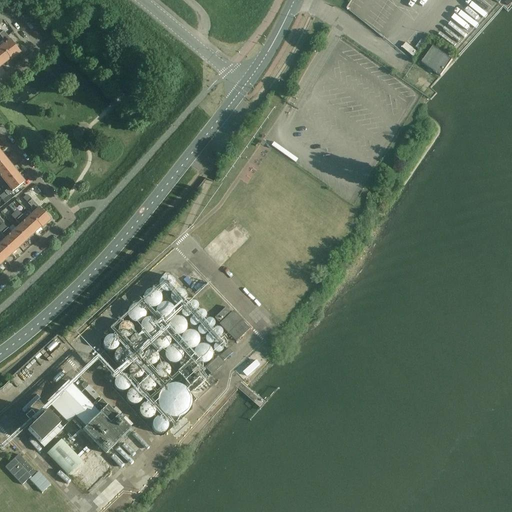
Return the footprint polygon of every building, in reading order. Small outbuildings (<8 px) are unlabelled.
[(4,45),(0,47),(9,60),(10,61),(20,53),(3,32),(0,34),(0,36),(3,40),(1,41),(4,45)] [(9,60),(0,47),(0,64),(1,66),(9,60)] [(433,47),(421,63),(440,76),(452,60),(433,47)] [(0,175),(11,167),(5,159),(0,162),(0,175)] [(5,184),(17,175),(11,167),(0,175),(0,182),(2,180),(5,184)] [(1,195),(0,196),(0,198),(2,201),(5,205),(11,200),(8,196),(24,183),(17,175),(5,184),(1,188),(5,192),(1,195)] [(31,215),(42,227),(50,220),(26,195),(23,198),(27,204),(32,209),(30,210),(33,213),(31,215)] [(14,213),(33,234),(34,234),(40,228),(41,228),(42,227),(31,215),(30,216),(27,212),(23,216),(22,215),(17,210),(14,213)] [(14,213),(11,216),(15,221),(19,226),(16,229),(26,241),(33,234),(14,213)] [(12,226),(8,229),(7,229),(2,224),(0,225),(0,227),(19,247),(26,241),(16,229),(12,226)] [(1,243),(11,254),(19,247),(0,227),(0,233),(1,235),(5,239),(1,243)] [(11,254),(1,243),(0,243),(0,257),(4,261),(11,254)] [(159,286),(159,288),(160,290),(161,292),(163,293),(165,294),(167,295),(169,295),(171,294),(173,293),(174,291),(175,289),(176,287),(175,284),(175,282),(173,281),(172,279),(170,278),(168,278),(165,278),(163,279),(161,280),(160,282),(159,284),(159,286)] [(143,300),(143,302),(144,304),(145,306),(147,308),(149,309),(152,309),(154,309),(156,308),(158,307),(160,305),(161,303),(161,301),(161,298),(160,296),(159,294),(157,292),(155,291),(152,291),(150,291),(148,292),(146,293),(144,295),(143,297),(143,300)] [(171,299),(171,301),(172,303),(173,305),(175,306),(177,307),(179,308),(181,307),(183,307),(185,305),(186,304),(187,302),(188,299),(187,297),(187,295),(185,293),(184,292),(182,291),(180,291),(177,291),(175,291),(173,293),(172,294),(171,296),(171,299)] [(188,307),(189,308),(189,309),(190,310),(191,311),(192,312),(193,312),(194,312),(195,311),(196,311),(197,310),(198,309),(198,307),(198,306),(197,305),(197,304),(196,303),(194,303),(193,302),(192,303),(191,303),(190,304),(189,305),(189,306),(188,307)] [(155,314),(156,316),(156,318),(158,320),(160,322),(162,323),(164,324),(167,323),(169,322),(171,321),(173,319),(174,317),(174,315),(174,312),(173,310),(172,308),(170,306),(168,305),(165,305),(163,305),(160,306),(158,307),(157,309),(156,311),(155,314)] [(127,315),(128,318),(129,320),(130,322),(132,324),(134,325),(136,325),(139,325),(141,324),(143,323),(145,321),(146,319),(146,316),(146,314),(145,311),(144,309),(142,308),(140,307),(137,306),(135,307),(133,307),(131,309),(129,311),(128,313),(127,315)] [(230,312),(225,308),(214,319),(218,323),(230,312)] [(181,314),(181,316),(181,317),(182,318),(183,319),(184,319),(185,319),(186,319),(187,319),(188,318),(189,317),(190,316),(190,315),(190,314),(189,312),(189,311),(188,311),(187,310),(185,310),(184,310),(183,311),(182,311),(181,312),(181,313),(181,314)] [(197,316),(197,317),(197,318),(198,319),(199,320),(200,321),(201,321),(202,321),(203,320),(204,320),(205,319),(206,317),(206,316),(206,315),(205,314),(205,313),(204,312),(203,312),(202,311),(200,312),(199,312),(198,313),(197,314),(197,315),(197,316)] [(233,311),(219,325),(236,343),(250,329),(233,311)] [(168,328),(168,330),(169,333),(171,334),(172,336),(175,337),(177,338),(180,337),(182,337),(184,335),(185,333),(187,331),(187,329),(187,326),(186,324),(184,322),(183,320),(180,319),(178,319),(176,319),(173,320),(171,321),(170,323),(169,325),(168,328)] [(189,323),(189,324),(189,325),(190,326),(191,327),(192,328),(193,328),(195,328),(196,327),(197,327),(197,326),(198,325),(198,323),(198,322),(198,321),(197,320),(196,319),(195,319),(194,319),(193,319),(191,319),(190,320),(190,321),(189,322),(189,323)] [(205,325),(205,326),(206,327),(206,328),(207,329),(208,329),(210,330),(211,330),(212,329),(213,328),(214,327),(214,326),(215,325),(214,324),(214,323),(213,322),(212,321),(211,321),(210,320),(209,320),(208,321),(207,322),(206,322),(205,324),(205,325)] [(141,330),(141,332),(142,334),(143,336),(145,338),(147,339),(150,339),(152,339),(154,338),(156,337),(158,335),(159,333),(159,330),(159,328),(158,326),(157,324),(155,322),(153,321),(150,321),(148,321),(146,322),(144,323),(142,325),(141,327),(141,330)] [(118,333),(118,335),(119,337),(120,339),(122,340),(124,341),(126,342),(128,341),(130,341),(132,339),(133,338),(134,336),(135,334),(135,331),(134,329),(133,327),(131,326),(129,325),(127,325),(124,325),(122,326),(120,327),(119,329),(118,331),(118,333)] [(198,332),(198,333),(198,334),(199,335),(200,336),(201,337),(202,337),(203,337),(204,336),(205,336),(206,335),(207,334),(207,332),(207,331),(206,330),(206,329),(205,328),(204,328),(202,328),(201,328),(200,328),(199,329),(198,330),(198,331),(198,332)] [(213,333),(213,335),(214,336),(214,337),(215,338),(216,338),(217,338),(219,338),(220,338),(221,337),(222,336),(222,335),(222,334),(222,333),(222,332),(221,331),(220,330),(219,329),(218,329),(217,329),(216,330),(215,330),(214,331),(213,332),(213,333)] [(181,342),(181,344),(182,346),(184,348),(185,350),(188,351),(190,352),(193,351),(195,351),(197,349),(198,347),(199,345),(200,343),(200,340),(199,338),(197,336),(196,334),(193,333),(191,333),(188,333),(186,334),(184,335),(183,337),(182,339),(181,342)] [(154,343),(154,345),(155,348),(156,349),(158,351),(160,352),(162,352),(164,352),(166,351),(168,350),(169,348),(170,346),(171,344),(170,342),(170,340),(168,338),(167,336),(165,336),(162,335),(160,335),(158,336),(156,337),(155,339),(154,341),(154,343)] [(205,341),(205,342),(205,343),(206,344),(207,345),(208,345),(209,346),(211,346),(212,345),(213,344),(214,342),(214,341),(214,340),(214,339),(213,338),(212,337),(211,337),(210,336),(209,337),(207,337),(206,338),(206,339),(205,340),(205,341)] [(130,345),(130,347),(131,349),(132,351),(134,352),(136,353),(138,354),(140,354),(142,353),(144,352),(146,350),(147,348),(147,346),(147,343),(146,341),(145,340),(143,338),(141,337),(139,337),(137,337),(135,338),(133,339),(131,341),(130,343),(130,345)] [(103,346),(103,348),(104,350),(105,352),(107,353),(109,354),(111,355),(113,354),(115,354),(117,352),(119,351),(120,349),(120,346),(120,344),(119,342),(118,340),(116,339),(114,338),(112,338),(110,338),(108,338),(106,340),(104,341),(103,343),(103,346)] [(213,350),(213,351),(214,352),(214,353),(215,354),(216,354),(218,355),(219,354),(220,354),(221,353),(222,352),(222,351),(222,350),(222,349),(222,348),(221,347),(220,346),(219,345),(218,345),(217,345),(216,346),(215,346),(214,347),(213,349),(213,350)] [(194,356),(194,358),(195,361),(197,363),(198,364),(201,365),(203,366),(206,366),(208,365),(210,363),(211,361),(212,359),(213,357),(213,354),(212,352),(210,350),(209,348),(206,347),(204,347),(201,347),(199,348),(197,349),(196,351),(195,353),(194,356)] [(165,357),(165,359),(166,362),(167,364),(169,365),(171,366),(174,367),(176,367),(178,366),(180,364),(182,362),(183,360),(183,358),(183,355),(182,353),(181,351),(179,349),(177,348),(174,348),(172,348),(170,349),(168,350),(166,352),(165,355),(165,357)] [(232,353),(228,349),(219,357),(223,361),(232,353)] [(114,359),(114,361),(115,363),(116,365),(118,366),(120,367),(122,368),(125,368),(127,367),(128,366),(130,364),(131,362),(131,360),(131,357),(130,355),(129,354),(127,352),(125,351),(123,351),(121,351),(119,352),(117,353),(116,355),(115,357),(114,359)] [(143,360),(143,363),(144,365),(145,366),(147,368),(149,369),(151,369),(153,369),(155,368),(157,367),(158,365),(159,363),(160,361),(159,359),(159,357),(157,355),(156,354),(154,353),(152,352),(149,352),(147,353),(145,354),(144,356),(143,358),(143,360)] [(252,355),(248,359),(250,361),(252,364),(256,368),(261,364),(252,355)] [(205,369),(211,376),(224,364),(218,357),(205,369)] [(252,364),(243,372),(247,377),(256,368),(252,364)] [(128,374),(129,376),(129,379),(131,380),(132,382),(134,383),(137,383),(139,383),(141,382),(143,381),(144,379),(145,377),(145,375),(145,373),(145,371),(143,369),(142,367),(140,366),(137,366),(135,366),(133,367),(131,368),(130,370),(129,372),(128,374)] [(155,374),(155,376),(156,378),(158,380),(159,381),(161,382),(163,383),(166,383),(168,382),(170,381),(171,379),(172,377),(172,375),(172,372),(171,370),(170,369),(168,367),(166,366),(164,366),(162,366),(160,367),(158,368),(157,370),(156,372),(155,374)] [(239,367),(235,371),(243,380),(247,377),(243,372),(239,367)] [(115,386),(115,389),(116,391),(118,393),(119,394),(121,395),(123,395),(126,395),(128,394),(130,393),(131,391),(132,389),(132,387),(132,385),(131,383),(130,381),(128,380),(126,379),(124,378),(122,378),(120,379),(118,381),(117,382),(116,384),(115,386)] [(141,388),(141,390),(142,392),(143,394),(145,395),(147,396),(149,396),(151,396),(153,396),(155,394),(157,393),(158,391),(158,388),(158,386),(157,384),(156,382),(154,381),(152,380),(150,379),(148,380),(146,380),(144,382),(142,383),(141,385),(141,388)] [(131,430),(107,406),(101,399),(93,407),(68,381),(47,402),(67,423),(74,416),(85,427),(82,430),(105,454),(131,430)] [(84,382),(80,386),(95,401),(99,397),(84,382)] [(159,403),(159,408),(161,412),(163,415),(167,418),(171,420),(175,421),(179,420),(183,419),(187,416),(190,413),(192,409),(192,405),(192,401),(190,397),(188,393),(185,390),(181,388),(176,388),(172,388),(168,389),(164,392),(162,395),(160,399),(159,403)] [(127,399),(127,402),(128,404),(129,405),(131,407),(133,408),(135,408),(137,408),(139,407),(141,406),(142,404),(143,402),(144,400),(143,398),(143,396),(141,394),(140,393),(138,392),(136,391),(133,391),(131,392),(129,393),(128,395),(127,397),(127,399)] [(140,413),(140,416),(141,418),(142,419),(144,421),(146,422),(148,422),(150,422),(152,421),(154,420),(155,418),(156,416),(157,414),(157,412),(156,410),(155,408),(153,407),(151,406),(149,405),(146,405),(144,406),(143,407),(141,409),(140,411),(140,413)] [(27,431),(39,444),(59,425),(46,412),(27,431)] [(152,428),(153,431),(153,433),(155,434),(156,436),(158,437),(161,437),(163,437),(165,436),(167,435),(168,433),(169,431),(169,429),(169,427),(169,425),(167,423),(166,422),(164,421),(161,420),(159,420),(157,421),(155,422),(154,424),(153,426),(152,428)] [(61,440),(46,454),(67,476),(82,462),(61,440)] [(35,473),(18,455),(5,468),(22,486),(35,473)]
